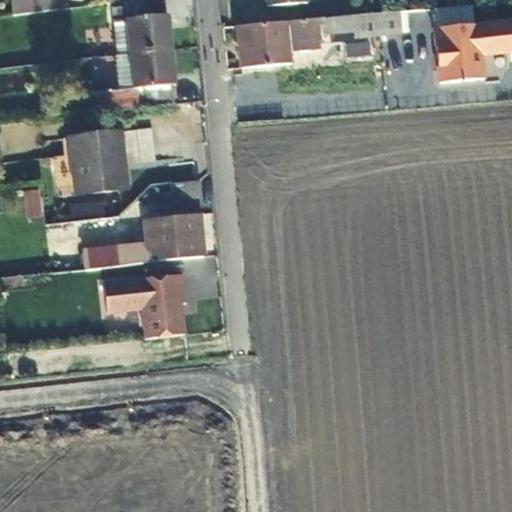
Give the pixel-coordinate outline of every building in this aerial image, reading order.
[(33,15),(59,12),(57,0),(12,0),(14,18),(33,15)] [(132,56),(174,51),(171,17),(168,17),(166,0),(147,0),(126,3),(132,56)] [(393,36),(391,15),(371,17),(295,23),(239,27),(242,70),(293,66),(292,47),(322,45),(322,37),(356,35),(356,40),(393,36)] [(511,21),(432,28),(437,86),(485,82),(483,59),(511,56),(511,21)] [(174,51),(132,56),(135,92),(96,96),(98,116),(176,106),(175,86),(178,86),(174,51)] [(268,103),(239,105),(240,122),(269,119),(268,103)] [(76,171),(126,164),(122,136),(73,143),(76,171)] [(126,164),(76,171),(80,198),(129,191),(126,164)] [(204,198),(203,183),(172,186),(174,202),(204,198)] [(153,265),(205,258),(200,214),(147,221),(153,265)] [(141,227),(140,216),(49,231),(53,253),(78,249),(77,244),(103,241),(104,233),(141,227)] [(87,270),(142,264),(140,248),(85,254),(87,270)] [(145,310),(149,340),(189,335),(185,304),(190,304),(187,275),(107,285),(111,314),(145,310)]
